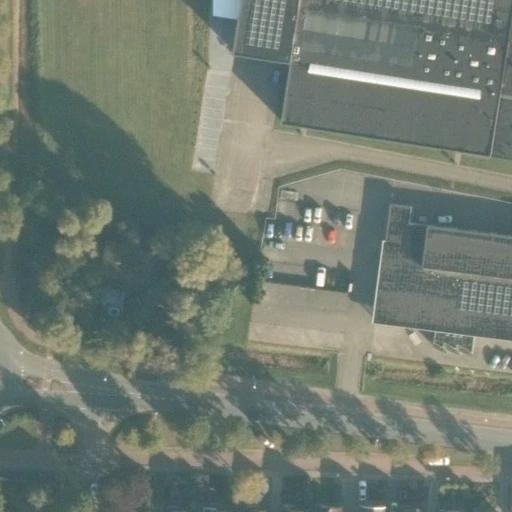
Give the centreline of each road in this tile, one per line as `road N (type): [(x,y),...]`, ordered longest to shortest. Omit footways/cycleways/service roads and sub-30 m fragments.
road 1 (secondary): [(511,445),(88,390)]
road 2 (residential): [(85,459),(464,471)]
